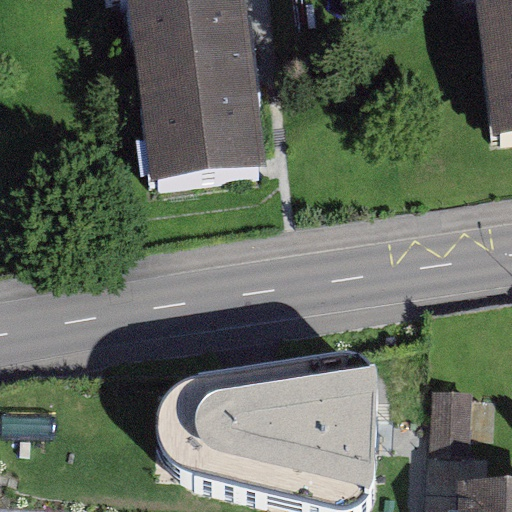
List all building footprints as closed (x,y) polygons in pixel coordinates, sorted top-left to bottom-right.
[(160,0),(100,0),(102,8),(122,5),(160,0)] [(160,0),(122,5),(150,193),(265,176),(239,0),(160,0)] [(511,0),(469,0),(491,155),(511,151),(511,0)] [(342,351),(271,360),(279,424),(309,421),(308,414),(349,410),(342,351)] [(154,393),(58,387),(52,492),(147,498),(154,393)] [(452,402),(426,402),(427,461),(453,460),(452,402)]
